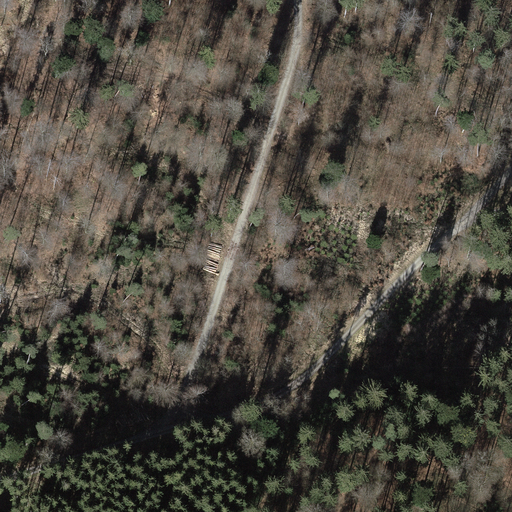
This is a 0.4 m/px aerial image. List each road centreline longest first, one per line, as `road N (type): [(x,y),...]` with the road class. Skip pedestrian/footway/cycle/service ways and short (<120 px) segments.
road 1 (track): [(475,216),(319,367),(278,396),(0,481)]
road 2 (track): [(169,429),(298,53),(297,0)]
